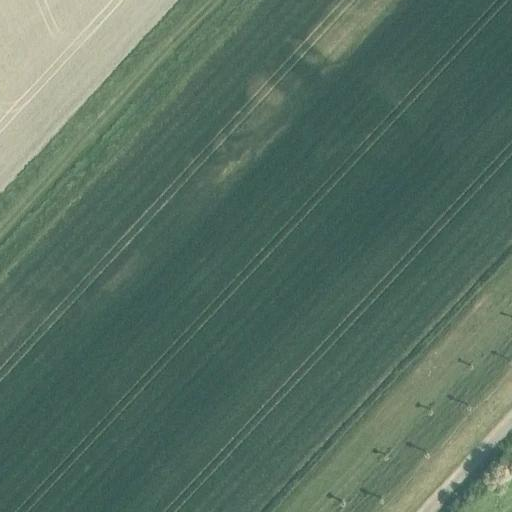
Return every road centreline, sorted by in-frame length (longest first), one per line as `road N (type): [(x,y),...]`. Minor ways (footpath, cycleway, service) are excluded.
road 1 (track): [(0,230),(212,0)]
road 2 (track): [(426,511),(511,421)]
